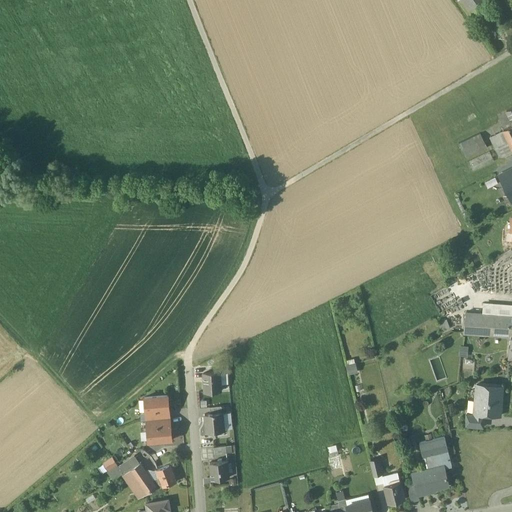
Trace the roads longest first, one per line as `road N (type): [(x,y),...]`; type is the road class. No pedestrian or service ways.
road 1 (track): [(265,195),(511,51)]
road 2 (track): [(263,189),(0,194)]
road 3 (track): [(188,362),(105,427),(0,318)]
road 4 (track): [(263,189),(192,0)]
road 5 (track): [(188,359),(249,253),(263,189)]
road 6 (residential): [(188,359),(199,511)]
